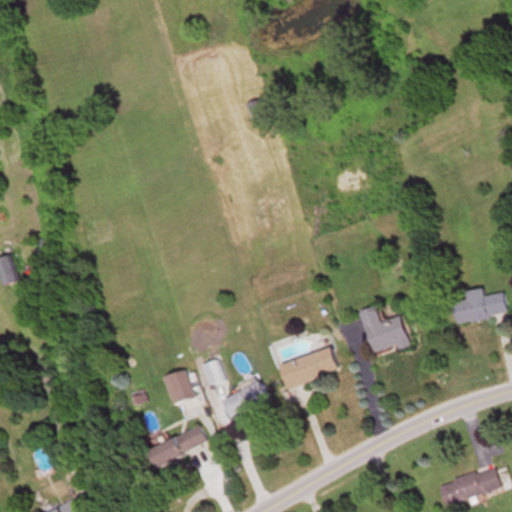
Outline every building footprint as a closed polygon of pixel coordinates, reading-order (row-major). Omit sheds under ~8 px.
[(269,129),(266,104),(252,105),(255,130),(269,129)] [(22,285),(15,259),(1,262),(8,289),(22,285)] [(469,295),(471,303),(458,305),(462,326),(511,317),(508,295),(489,299),(487,292),(469,295)] [(406,319),(385,325),(381,310),(365,314),(377,358),(414,347),(406,319)] [(343,375),(335,351),(284,366),(292,391),(343,375)] [(200,399),(190,372),(168,380),(179,407),(200,399)] [(228,402),(236,422),(274,405),(265,386),(228,402)] [(212,446),(204,429),(154,454),(163,471),(212,446)] [(506,492),(499,470),(443,487),(450,509),(506,492)]
